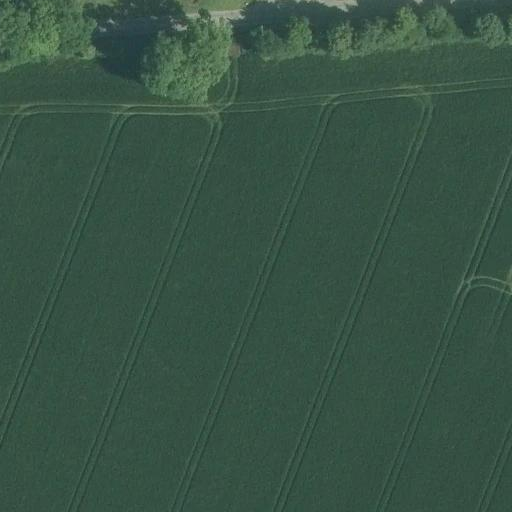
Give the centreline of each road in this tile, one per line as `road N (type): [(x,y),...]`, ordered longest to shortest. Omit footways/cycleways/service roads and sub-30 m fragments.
road 1 (unclassified): [(0,35),(275,13)]
road 2 (unclassified): [(275,13),(451,0)]
